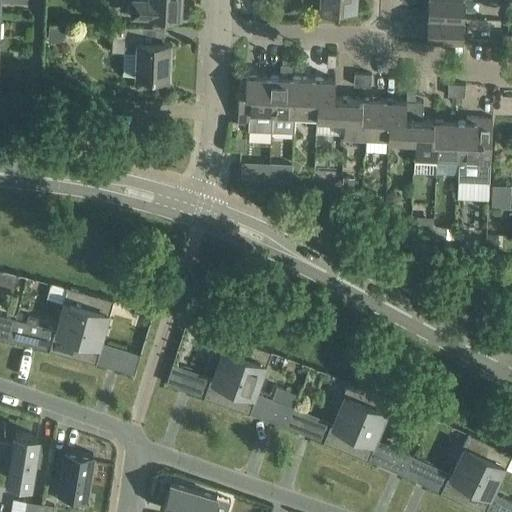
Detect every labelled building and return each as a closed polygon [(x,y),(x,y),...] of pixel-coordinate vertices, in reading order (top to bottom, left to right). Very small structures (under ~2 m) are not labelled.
[(180,14),(180,0),(133,0),(133,14),(148,15),(149,12),(180,14)] [(320,0),(320,12),(339,13),(339,7),(357,8),(357,0),(320,0)] [(428,0),(428,16),(464,18),(464,0),(428,0)] [(464,18),(428,16),(427,38),(463,40),(464,18)] [(69,31),(71,23),(50,22),(49,43),(58,41),(65,37),(69,31)] [(139,25),(102,24),(102,31),(107,31),(107,38),(112,38),(112,50),(123,50),(123,74),(169,75),(170,41),(138,40),(139,25)] [(511,33),(503,33),(503,42),(511,42),(511,33)] [(291,64),(292,51),(283,51),(283,63),(291,64)] [(301,51),(292,51),(291,64),(300,64),(301,51)] [(337,53),(328,53),(327,65),(336,66),(337,53)] [(362,85),(363,72),(354,72),(354,84),(362,85)] [(372,72),(363,72),(362,85),(371,85),(372,72)] [(248,129),(272,130),(273,112),(274,94),(268,94),(269,75),(246,74),(245,91),(239,91),(238,121),(249,121),(248,129)] [(407,87),(408,74),(399,74),(399,87),(407,87)] [(416,75),(408,74),(407,87),(416,88),(416,75)] [(295,118),(296,118),(297,95),(291,95),(291,76),(269,75),(268,94),(274,94),(273,112),(272,130),(295,132),(295,118)] [(296,118),(317,119),(318,96),(312,96),(313,77),(291,76),(291,95),(297,95),(296,118)] [(318,96),(317,119),(316,131),(345,132),(345,121),(345,114),(341,114),(341,96),(334,95),(335,78),(313,77),(312,96),(318,96)] [(456,95),(457,83),(448,82),(448,95),(456,95)] [(466,83),(457,83),(456,95),(465,96),(466,83)] [(363,97),(341,96),(341,114),(345,114),(345,121),(345,132),(344,137),(367,138),(368,116),(362,115),(363,97)] [(367,138),(389,139),(390,117),(383,117),(384,98),(363,97),(362,115),(368,116),(367,138)] [(411,140),(411,136),(411,117),(406,117),(406,99),(384,98),(383,117),(390,117),(389,139),(411,140)] [(412,99),(411,117),(411,136),(415,136),(414,159),(437,160),(438,137),(432,137),(433,118),(429,118),(430,99),(412,99)] [(459,160),(458,178),(490,180),(493,116),(477,115),(477,120),(456,119),(455,138),(460,138),(459,160)] [(437,160),(459,160),(460,138),(455,138),(456,119),(433,118),(432,137),(438,137),(437,160)] [(245,149),(246,136),(237,136),(236,149),(245,149)] [(283,166),(269,165),(267,180),(287,181),(288,171),(283,171),(283,166)] [(355,177),(342,176),(341,187),(354,187),(355,177)] [(493,182),(492,204),(511,205),(511,182),(493,182)] [(389,191),(385,195),(386,201),(390,205),(395,205),(399,200),(399,195),(395,191),(389,191)] [(471,234),(464,233),(460,248),(471,249),(471,234)] [(49,349),(73,355),(90,292),(68,285),(66,284),(66,286),(67,286),(63,301),(66,302),(58,328),(55,327),(49,349)] [(113,298),(90,292),(73,355),(96,362),(102,341),(99,340),(107,313),(109,314),(114,299),(115,298),(113,297),(113,298)] [(0,335),(15,339),(20,319),(0,313),(0,335)] [(20,319),(15,339),(41,346),(46,325),(20,319)] [(227,404),(249,341),(226,334),(227,333),(225,332),(225,334),(220,349),(223,350),(214,376),(211,375),(204,396),(227,404)] [(271,349),(249,341),(227,404),(250,412),(257,391),(254,390),(263,364),(266,365),(271,350),(272,351),(273,349),(271,348),(271,349)] [(140,352),(130,349),(124,369),(134,372),(140,352)] [(173,362),(173,363),(166,383),(177,386),(183,366),(173,362)] [(323,440),(346,449),(371,388),(349,379),(350,378),(348,378),(348,379),(348,380),(342,394),(345,395),(335,421),(332,420),(323,440)] [(287,425),(295,405),(299,392),(278,384),(265,417),(287,425)] [(371,388),(346,449),(368,459),(377,438),(374,437),(385,412),(387,413),(393,398),(394,399),(395,397),(393,396),(393,397),(371,388)] [(304,409),(295,405),(287,425),(297,429),(304,409)] [(462,501),(491,441),(469,431),(470,431),(468,430),(467,431),(468,432),(462,446),(464,447),(453,472),(450,471),(440,491),(462,501)] [(36,445),(38,434),(16,431),(14,441),(9,440),(7,455),(12,456),(7,481),(29,485),(32,469),(33,463),(34,459),(40,460),(42,446),(36,445)] [(491,441),(462,501),(484,511),(494,491),(491,490),(503,465),(506,467),(511,452),(511,450),(511,451),(491,441)] [(399,471),(408,452),(392,445),(384,464),(399,471)] [(66,450),(59,489),(87,494),(93,454),(66,450)] [(408,452),(399,471),(415,478),(423,459),(408,452)] [(208,487),(175,475),(168,495),(199,508),(197,511),(223,511),(224,509),(202,501),(208,487)] [(25,511),(39,511),(41,502),(27,500),(25,511)] [(53,511),(54,504),(41,502),(39,511),(53,511)]
